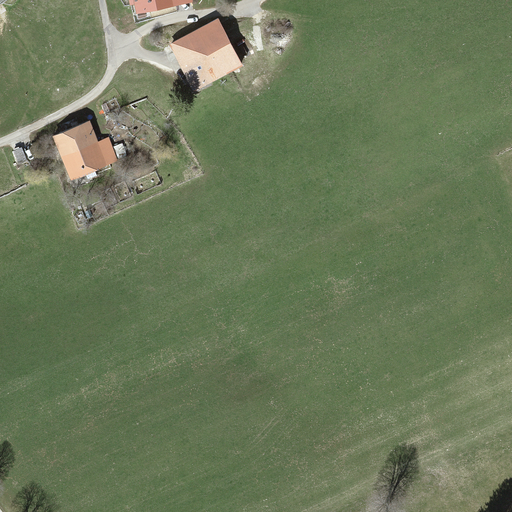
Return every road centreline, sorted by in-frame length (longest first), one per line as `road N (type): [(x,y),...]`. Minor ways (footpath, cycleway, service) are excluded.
road 1 (unclassified): [(0,146),(106,89),(116,41)]
road 2 (unclassified): [(116,41),(257,0)]
